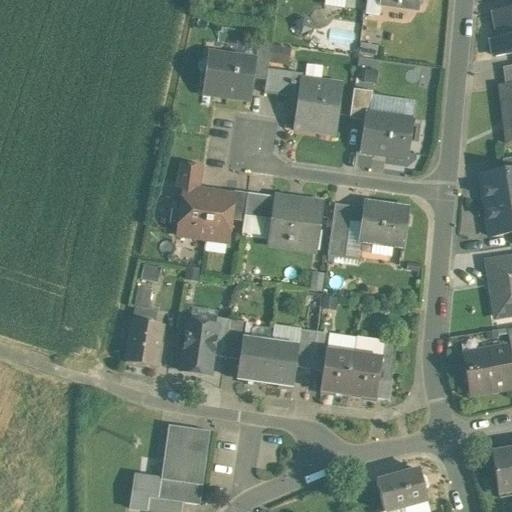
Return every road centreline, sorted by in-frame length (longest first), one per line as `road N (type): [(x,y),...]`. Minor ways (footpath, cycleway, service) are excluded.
road 1 (residential): [(465,0),(429,370),(443,434)]
road 2 (residential): [(380,442),(259,494),(237,511)]
road 3 (residential): [(380,442),(259,415)]
